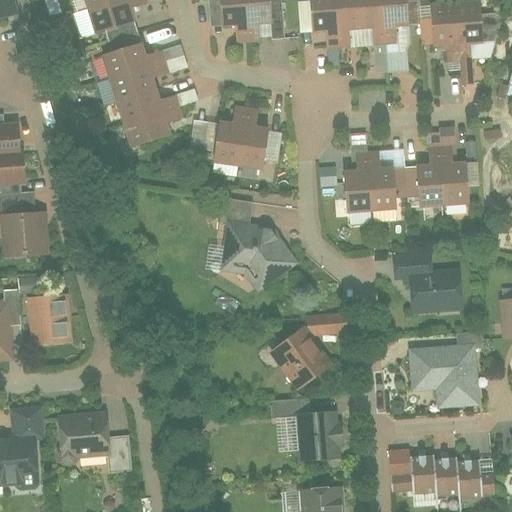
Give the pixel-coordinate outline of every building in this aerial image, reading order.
[(0,0),(0,18),(9,16),(5,0),(0,0)] [(94,29),(129,19),(123,0),(116,0),(88,8),(94,29)] [(222,0),(222,23),(246,23),(246,0),(222,0)] [(246,0),(246,23),(270,23),(269,0),(246,0)] [(336,0),(313,0),(318,54),(341,53),(336,0)] [(358,0),(336,0),(341,53),(363,51),(358,0)] [(381,0),(358,0),(363,51),(385,49),(381,0)] [(403,0),(381,0),(385,49),(408,47),(403,0)] [(479,6),(455,10),(460,45),(484,41),(479,6)] [(455,10),(432,13),(437,48),(460,45),(455,10)] [(110,81),(145,71),(139,50),(104,59),(110,81)] [(116,102),(151,92),(145,71),(110,81),(116,102)] [(122,123),(157,113),(151,92),(116,102),(122,123)] [(128,144),(163,134),(157,113),(122,123),(128,144)] [(223,125),(216,155),(238,160),(245,130),(223,125)] [(0,156),(19,155),(18,129),(0,129),(0,156)] [(245,130),(238,160),(259,165),(266,136),(245,130)] [(469,204),(466,164),(453,165),(452,148),(428,150),(429,167),(417,168),(420,208),(469,204)] [(348,213),(396,210),(393,169),(380,170),(379,154),(356,156),(358,172),(344,173),(348,213)] [(0,182),(21,181),(19,155),(0,156),(0,182)] [(337,172),(330,172),(321,172),(321,189),(337,189),(337,172)] [(1,214),(4,258),(32,257),(30,213),(1,214)] [(226,224),(222,273),(248,275),(247,286),(274,289),(280,229),(226,224)] [(410,314),(464,309),(460,269),(431,271),(429,254),(392,258),(394,280),(407,279),(410,314)] [(65,296),(28,298),(31,344),(68,342),(65,296)] [(511,298),(498,299),(500,338),(511,337),(511,298)] [(0,363),(20,363),(18,325),(11,325),(10,301),(0,301),(0,363)] [(321,369),(296,334),(270,352),(296,388),(321,369)] [(473,345),(406,352),(410,392),(436,390),(437,409),(479,404),(473,345)] [(13,440),(0,441),(0,484),(35,481),(31,436),(43,435),(41,409),(11,412),(13,440)] [(106,452),(104,414),(57,417),(59,454),(106,452)] [(295,418),(299,461),(348,457),(345,427),(328,428),(327,415),(295,418)] [(485,498),(483,463),(461,465),(460,458),(439,460),(439,454),(416,455),(419,494),(441,492),(442,498),(464,496),(465,500),(485,498)] [(341,511),(340,489),(300,493),(301,511),(341,511)]
